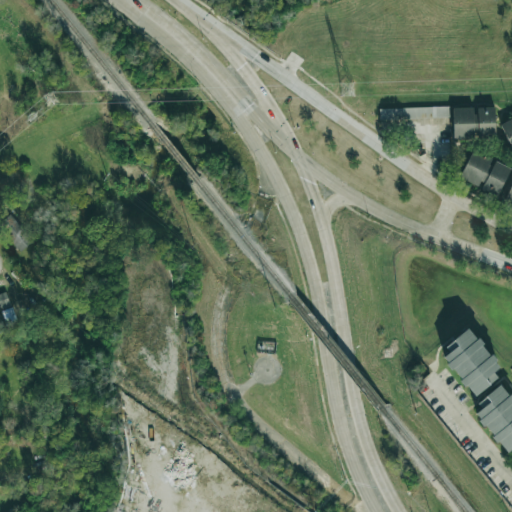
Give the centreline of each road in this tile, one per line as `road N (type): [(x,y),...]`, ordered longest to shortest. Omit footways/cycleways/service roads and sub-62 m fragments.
road 1 (secondary): [(214,70),(290,206),(317,301),(337,423),(375,511)]
road 2 (secondary): [(511,229),(428,183),(178,0)]
road 3 (secondary): [(405,511),(361,413),(322,228)]
road 4 (secondary): [(300,165),(424,239),(511,272)]
road 5 (secondary): [(300,165),(249,74),(167,0)]
road 6 (secondary): [(214,70),(300,165)]
